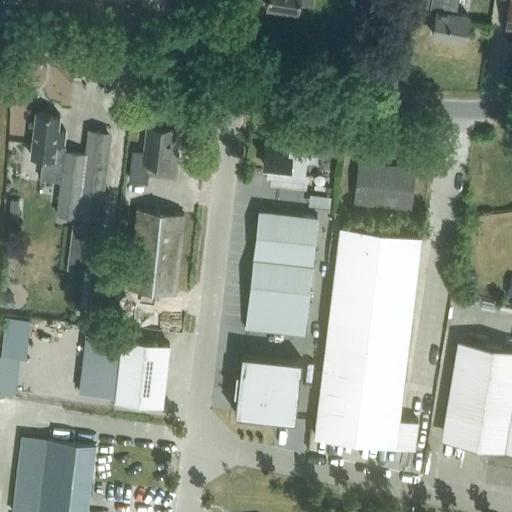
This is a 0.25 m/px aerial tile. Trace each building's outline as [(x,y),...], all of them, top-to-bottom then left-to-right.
[(267,0),(267,6),(298,11),(299,0),(267,0)] [(431,0),(429,14),(436,15),(433,33),(465,39),(469,14),(455,12),(457,0),(431,0)] [(366,18),(378,19),(379,7),(368,5),(366,18)] [(97,230),(99,214),(101,214),(111,132),(89,129),(86,152),(65,150),(66,145),(64,145),(66,129),(58,129),(60,114),(36,111),(32,142),(31,155),(43,157),(41,178),(61,180),(58,212),(78,215),(72,261),(87,262),(82,309),(101,311),(111,232),(97,230)] [(134,150),(130,178),(146,180),(147,171),(175,175),(178,149),(170,148),(173,127),(148,123),(145,151),(134,150)] [(303,173),(306,147),(292,146),(293,136),(267,133),(264,159),(269,160),(268,170),(272,170),(271,183),(307,187),(308,173),(303,173)] [(411,206),(415,166),(359,160),(354,200),(411,206)] [(129,286),(176,291),(185,211),(137,206),(129,286)] [(259,207),(254,254),(245,328),(304,334),(318,214),(259,207)] [(415,445),(418,418),(399,416),(422,233),(340,224),(315,433),(415,445)] [(9,292),(4,293),(2,298),(4,303),(8,305),(13,304),(15,299),(14,294),(9,292)] [(0,388),(15,390),(19,353),(25,354),(29,315),(5,313),(1,350),(0,349),(0,388)] [(122,337),(115,397),(163,402),(170,343),(122,337)] [(511,346),(465,338),(449,438),(490,445),(488,458),(511,462),(511,346)] [(295,418),(302,357),(242,351),(235,411),(295,418)] [(87,511),(96,442),(48,436),(38,511),(87,511)]
